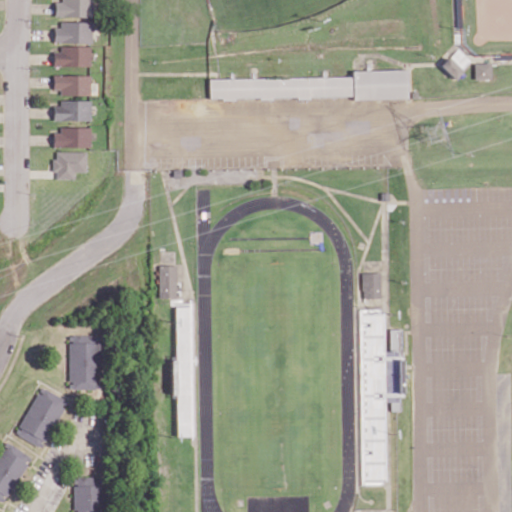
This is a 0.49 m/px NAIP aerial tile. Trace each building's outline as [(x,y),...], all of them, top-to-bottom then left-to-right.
[(53,0),(54,16),(91,17),(91,0),(53,0)] [(91,22),(55,21),(55,42),(91,43),(91,22)] [(53,66),(91,66),(91,47),(53,46),(53,66)] [(462,70),(447,56),(439,65),(454,79),(462,70)] [(490,78),(490,62),(473,63),(474,79),(490,78)] [(209,78),(209,99),(352,96),(352,99),(407,98),(407,69),(352,70),(352,76),(209,78)] [(52,89),(59,89),(59,95),(90,95),(90,74),(52,75),(52,89)] [(90,120),(90,101),(52,101),(52,120),(90,120)] [(89,147),(89,128),(52,128),(52,146),(89,147)] [(85,152),(53,152),(53,179),(73,179),(73,171),(85,171),(85,152)] [(176,265),(159,265),(158,298),(175,298),(176,265)] [(361,272),(362,298),(381,297),(380,271),(361,272)] [(69,341),(67,388),(98,389),(100,342),(69,341)] [(42,448),(66,400),(39,386),(15,434),(42,448)] [(31,457),(5,440),(0,448),(0,500),(3,503),(31,457)] [(98,511),(98,476),(72,477),(73,511),(98,511)]
